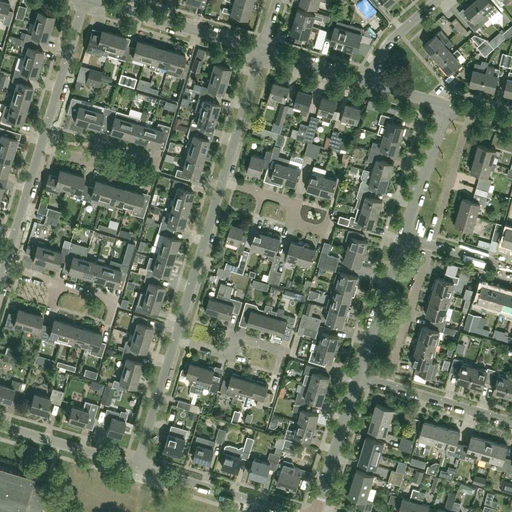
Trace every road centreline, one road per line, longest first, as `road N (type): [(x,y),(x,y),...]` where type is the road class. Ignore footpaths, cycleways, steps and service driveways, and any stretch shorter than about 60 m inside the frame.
road 1 (residential): [(261,49),(91,0)]
road 2 (residential): [(174,339),(221,185)]
road 3 (residential): [(285,511),(136,467)]
road 4 (residential): [(40,146),(83,0)]
road 5 (residential): [(387,383),(429,243)]
road 6 (residential): [(357,374),(400,235)]
road 7 (residential): [(330,217),(326,232),(293,223),(297,207),(221,185)]
road 8 (residential): [(316,511),(357,374)]
road 9 (residential): [(277,369),(282,352),(235,339),(230,356),(174,339)]
road 10 (residential): [(136,467),(0,426)]
road 11 (residential): [(221,185),(261,49)]
road 12 (residential): [(400,235),(442,101)]
road 13 (residential): [(429,243),(469,109)]
road 14 (residential): [(157,161),(152,180),(40,146)]
road 15 (residential): [(136,467),(174,339)]
road 16 (residential): [(107,322),(110,302),(3,271)]
road 17 (residential): [(3,271),(40,146)]
road 18 (residential): [(511,422),(387,383)]
